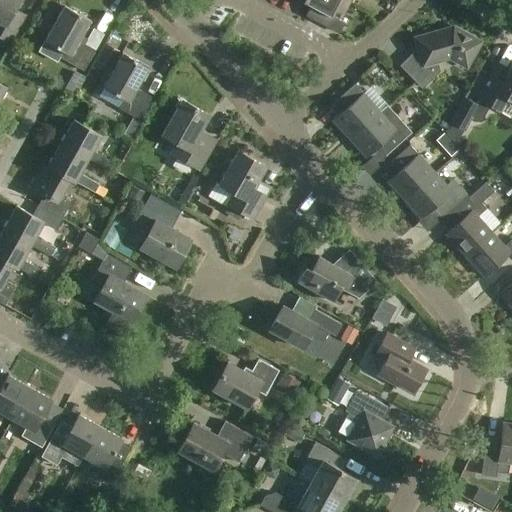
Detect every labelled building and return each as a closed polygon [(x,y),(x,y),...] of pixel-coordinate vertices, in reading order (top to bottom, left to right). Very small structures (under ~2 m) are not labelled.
[(19,0),(0,0),(0,36),(11,42),(25,16),(14,9),(19,0)] [(300,0),(311,6),(306,15),(339,32),(345,22),(339,19),(349,0),(300,0)] [(91,21),(64,6),(45,40),(63,51),(59,57),(84,71),(95,52),(78,42),(91,21)] [(477,39),(458,29),(451,31),(451,32),(438,36),(433,32),(419,36),(416,42),(418,50),(401,65),(422,87),(439,71),(436,61),(456,56),(470,64),(479,47),(477,39)] [(149,67),(123,52),(103,87),(124,99),(119,109),(141,121),(154,98),(137,89),(149,67)] [(491,74),(478,99),(501,112),(504,106),(503,106),(507,99),(511,102),(511,64),(508,71),(496,65),(491,74)] [(81,97),(91,79),(80,73),(70,91),(81,97)] [(333,120),(349,138),(380,111),(355,84),(336,101),(344,110),(333,120)] [(478,105),(464,98),(446,132),(459,139),(478,105)] [(209,115),(182,99),(162,134),(183,146),(177,157),(199,169),(214,143),(198,134),(209,115)] [(380,111),(349,138),(366,157),(378,147),(386,156),(412,132),(388,106),(380,112),(380,111)] [(88,158),(108,169),(112,161),(92,150),(101,135),(74,120),(61,143),(88,158)] [(61,143),(48,165),(48,166),(71,179),(70,179),(75,182),(75,181),(95,192),(99,184),(80,173),(88,158),(61,143)] [(405,200),(435,173),(410,145),(391,162),(399,171),(388,181),(405,200)] [(266,167),(238,151),(219,184),(234,192),(227,204),(253,219),(265,196),(253,189),(266,167)] [(62,194),(70,179),(71,179),(48,166),(48,165),(44,163),(30,187),(44,194),(38,205),(62,219),(73,199),(62,194)] [(435,173),(405,200),(421,218),(433,208),(441,217),(467,194),(454,179),(446,185),(435,173)] [(465,255),(491,231),(478,217),(487,209),(481,203),(494,191),(486,182),(467,199),(475,208),(446,234),(465,255)] [(181,212),(151,195),(135,225),(149,233),(140,247),(175,267),(191,239),(171,228),(181,212)] [(17,206),(4,229),(31,244),(31,245),(50,256),(55,248),(35,237),(44,221),(17,206)] [(496,233),(506,225),(493,209),(483,216),(496,233)] [(31,244),(4,229),(0,235),(0,257),(13,265),(18,268),(38,279),(42,271),(22,260),(31,245),(31,244)] [(491,231),(465,255),(484,276),(510,252),(491,231)] [(58,248),(54,258),(68,264),(73,254),(58,248)] [(378,281),(349,249),(333,264),(318,256),(314,263),(308,260),(297,281),(333,301),(342,286),(360,297),(378,281)] [(131,267),(106,254),(93,278),(103,284),(94,301),(113,311),(106,324),(124,334),(146,295),(123,282),(131,267)] [(5,280),(13,265),(0,257),(0,302),(5,305),(15,286),(5,280)] [(511,283),(500,294),(511,307),(511,283)] [(310,320),(283,306),(270,329),(303,347),(310,334),(323,342),(329,331),(336,336),(342,324),(316,310),(310,320)] [(415,348),(387,333),(377,353),(387,358),(378,374),(397,385),(398,383),(413,391),(426,369),(409,359),(415,348)] [(279,370),(258,358),(250,374),(228,362),(220,375),(222,376),(215,390),(247,408),(257,390),(266,395),(279,370)] [(0,411),(12,418),(30,387),(8,375),(0,389),(0,411)] [(52,399),(30,387),(12,418),(26,426),(21,436),(42,447),(54,426),(41,419),(52,399)] [(390,408),(357,390),(345,411),(348,413),(340,429),(341,433),(349,438),(347,440),(377,456),(394,426),(383,420),(390,408)] [(84,456),(100,426),(78,414),(68,432),(58,427),(42,454),(57,462),(60,455),(77,465),(83,455),(84,456)] [(253,436),(225,421),(217,435),(194,422),(178,450),(213,470),(222,453),(238,462),(253,436)] [(509,462),(511,462),(511,423),(503,423),(499,449),(485,447),(482,474),(496,476),(497,471),(508,473),(509,462)] [(122,439),(100,426),(84,456),(105,468),(100,477),(111,483),(122,463),(112,457),(122,439)] [(272,445),(258,438),(253,448),(266,455),(272,445)] [(318,469),(311,483),(343,501),(356,478),(335,466),(341,456),(315,442),(305,461),(318,469)] [(260,505),(266,508),(272,511),(337,511),(343,501),(311,483),(303,497),(289,489),(284,497),(275,492),(265,495),(260,505)]
